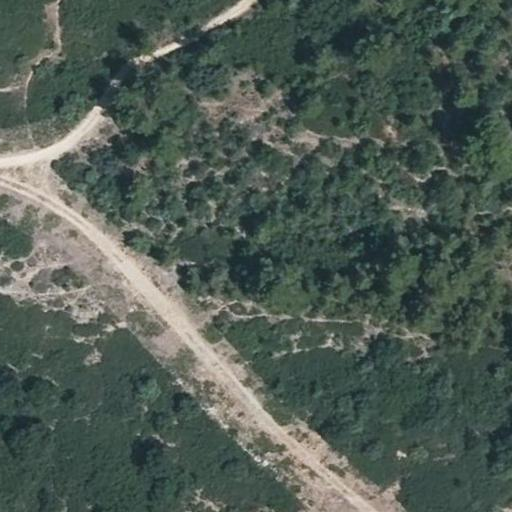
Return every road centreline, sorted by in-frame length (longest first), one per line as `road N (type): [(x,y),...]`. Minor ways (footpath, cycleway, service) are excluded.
road 1 (track): [(0,181),(79,220),(134,266),(267,422),(374,511)]
road 2 (track): [(249,0),(127,79),(60,149),(0,160)]
